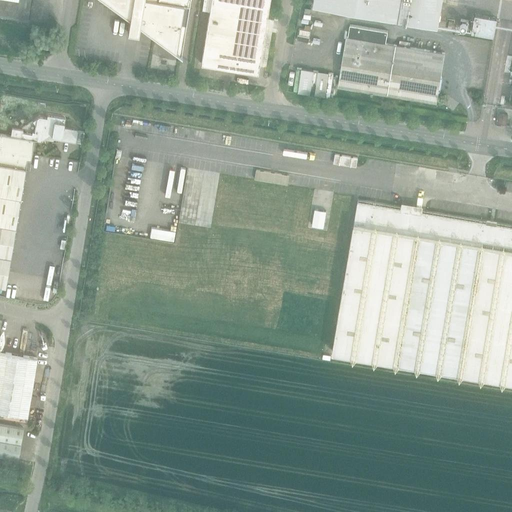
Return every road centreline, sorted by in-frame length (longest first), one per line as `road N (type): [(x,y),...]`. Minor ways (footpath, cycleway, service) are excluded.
road 1 (unknown): [(472,192),(142,130)]
road 2 (unclassified): [(62,321),(106,82)]
road 3 (tertiary): [(511,149),(274,112)]
road 4 (unclassified): [(29,511),(62,321)]
road 5 (tertiary): [(274,112),(106,82)]
